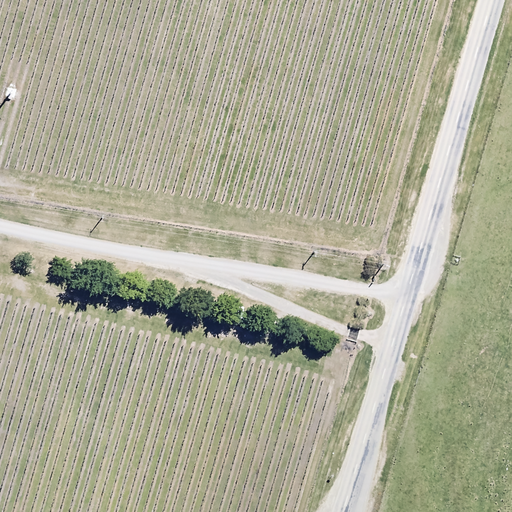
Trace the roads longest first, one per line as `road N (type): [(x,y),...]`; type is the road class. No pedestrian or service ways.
road 1 (unclassified): [(406,299),(0,229)]
road 2 (unclassified): [(406,299),(494,0)]
road 3 (unclassified): [(343,511),(406,299)]
